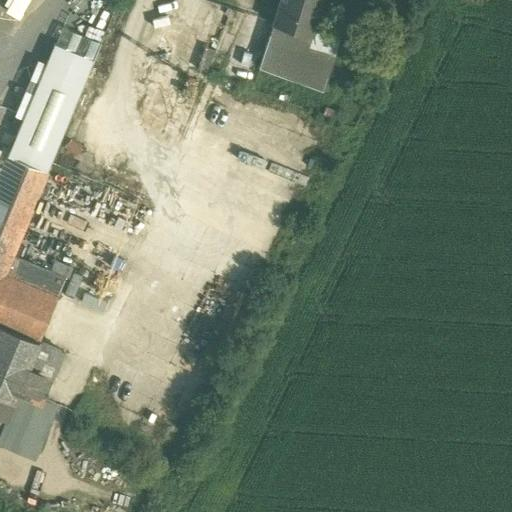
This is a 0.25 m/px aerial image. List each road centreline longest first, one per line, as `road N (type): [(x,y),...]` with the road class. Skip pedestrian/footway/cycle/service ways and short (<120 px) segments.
road 1 (unknown): [(161,198),(193,254),(211,263),(235,265),(250,254),(260,231),(257,206),(231,170),(150,140)]
road 2 (unknown): [(161,198),(120,253),(67,375)]
road 3 (unknown): [(150,140),(123,117),(115,95),(115,65),(137,0)]
